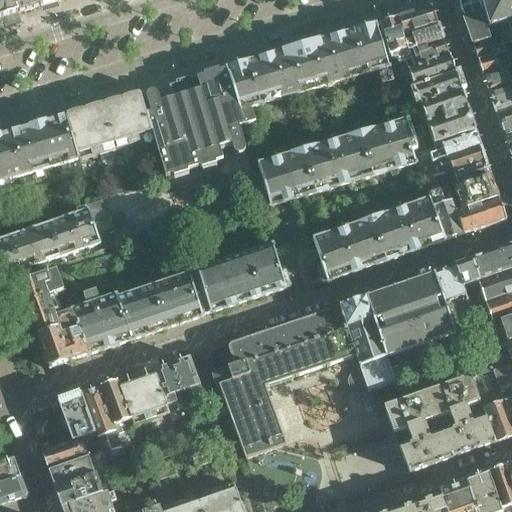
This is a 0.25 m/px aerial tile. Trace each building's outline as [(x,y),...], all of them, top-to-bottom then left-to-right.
[(18,15),(14,0),(0,0),(0,19),(2,19),(5,29),(21,24),(18,15)] [(41,8),(38,0),(14,0),(18,15),(41,8)] [(489,31),(479,0),(466,0),(462,1),(461,2),(460,2),(460,3),(459,5),(459,6),(459,7),(473,47),(492,41),(489,31)] [(511,0),(479,0),(489,31),(498,28),(501,38),(510,35),(511,41),(511,0)] [(443,43),(433,13),(432,10),(398,20),(404,37),(411,35),(414,42),(406,45),(409,54),(443,43)] [(406,45),(404,37),(398,20),(380,25),(393,67),(411,61),(409,54),(406,45)] [(394,83),(376,27),(354,33),(354,34),(367,75),(379,72),(383,86),(394,83)] [(367,75),(354,34),(344,37),(344,36),(330,40),(330,41),(319,44),(305,48),(284,54),(273,57),(259,61),(249,64),(262,106),(297,96),(318,90),(332,85),(336,84),(367,75)] [(511,68),(511,41),(510,35),(501,38),(501,39),(492,41),(473,47),(479,62),(478,62),(484,77),(506,71),(511,68)] [(408,71),(449,58),(443,43),(409,54),(411,61),(393,67),(396,79),(409,75),(408,71)] [(401,93),(455,75),(449,58),(408,71),(409,75),(396,79),(401,93)] [(262,106),(249,64),(227,71),(245,127),(256,123),(252,109),(262,106)] [(245,127),(227,71),(220,73),(219,70),(204,75),(205,77),(192,81),(191,79),(176,83),(177,86),(169,88),(173,100),(160,104),(158,97),(158,96),(157,95),(157,94),(156,94),(154,93),(153,93),(151,93),(150,94),(149,94),(148,95),(147,96),(147,98),(147,99),(147,101),(142,102),(154,142),(165,178),(173,176),(174,178),(189,174),(188,172),(201,168),(202,170),(217,165),(216,163),(223,161),(220,149),(232,145),(234,152),(235,153),(235,154),(237,155),(239,156),(240,156),(241,156),(242,155),(243,155),(244,154),(245,153),(245,152),(246,151),(246,150),(246,149),(242,135),(247,134),(245,127)] [(511,85),(506,71),(484,77),(489,92),(511,85)] [(421,106),(461,92),(455,75),(401,93),(408,111),(421,107),(421,106)] [(511,88),(511,85),(489,92),(500,124),(511,120),(511,88)] [(467,110),(461,92),(421,106),(421,107),(427,124),(467,110)] [(154,142),(142,102),(140,96),(103,107),(116,152),(154,142)] [(116,152),(103,107),(65,118),(78,161),(79,161),(80,163),(116,152)] [(475,133),(468,111),(467,110),(427,124),(435,146),(441,144),(475,133)] [(78,161),(65,118),(11,134),(23,177),(78,161)] [(511,136),(511,120),(500,124),(505,139),(511,136)] [(416,151),(407,123),(370,134),(370,133),(358,136),(371,179),(382,176),(382,175),(416,165),(412,153),(416,151)] [(446,160),(480,148),(475,133),(441,144),(444,153),(431,157),(434,165),(440,163),(446,160)] [(0,183),(23,177),(11,134),(0,137),(0,183)] [(371,179),(358,136),(347,140),(334,144),(313,150),(301,153),(314,196),(325,193),(325,192),(343,187),(359,182),(359,183),(371,179)] [(485,163),(480,148),(446,160),(440,163),(442,169),(451,166),(454,174),(485,163)] [(314,196),(301,153),(290,157),(258,166),(259,167),(258,167),(270,208),(271,208),(302,199),(314,196)] [(490,178),(485,163),(454,174),(459,189),(490,178)] [(499,200),(490,178),(459,189),(452,191),(461,213),(499,200)] [(455,215),(451,204),(445,206),(436,180),(425,184),(430,201),(445,243),(463,237),(456,215),(455,215)] [(507,222),(499,200),(461,213),(456,215),(463,237),(507,222)] [(445,243),(430,201),(419,205),(419,206),(405,210),(403,211),(396,213),(383,218),(372,221),(387,263),(397,260),(397,259),(411,255),(420,252),(420,251),(433,247),(445,243)] [(192,224),(187,209),(176,212),(180,228),(192,224)] [(101,245),(93,222),(90,213),(74,219),(74,218),(72,219),(65,222),(50,227),(60,259),(101,245)] [(387,263),(372,221),(361,225),(361,226),(347,230),(338,233),(338,234),(325,238),(324,238),(313,242),(327,284),(339,280),(339,279),(352,275),(353,275),(362,272),(361,272),(375,267),(387,263)] [(60,259),(50,227),(35,232),(28,234),(25,235),(10,240),(21,272),(60,259)] [(0,279),(21,272),(10,240),(0,243),(0,279)] [(286,290),(273,247),(264,250),(264,251),(249,255),(263,298),(286,290)] [(511,271),(511,247),(484,257),(471,261),(478,284),(511,271)] [(263,298),(249,255),(237,259),(223,264),(214,267),(198,273),(191,276),(205,318),(263,298)] [(478,284),(471,261),(455,268),(463,290),(476,286),(479,285),(478,284)] [(473,318),(463,290),(455,268),(435,276),(452,325),(473,318)] [(511,297),(511,271),(478,284),(479,285),(476,286),(483,307),(511,297)] [(64,292),(57,272),(20,285),(27,305),(54,296),(64,292)] [(205,318),(191,276),(154,288),(169,330),(205,318)] [(459,347),(452,325),(435,276),(339,309),(356,357),(368,393),(369,393),(373,392),(395,384),(391,371),(459,347)] [(169,330),(154,288),(119,300),(133,342),(169,330)] [(133,342),(119,300),(118,300),(117,297),(100,303),(96,291),(84,296),(88,307),(73,312),(88,357),(133,342)] [(61,317),(54,296),(27,305),(38,337),(60,330),(56,319),(61,317)] [(511,297),(483,307),(490,327),(511,319),(511,297)] [(265,389),(354,358),(356,357),(339,309),(227,347),(232,362),(230,363),(229,364),(228,365),(227,366),(226,368),(226,369),(226,370),(226,371),(227,373),(215,377),(246,461),(286,447),(265,389)] [(88,357),(73,312),(71,313),(72,313),(61,317),(56,319),(60,330),(71,363),(88,357)] [(511,319),(490,327),(477,332),(481,343),(509,333),(511,342),(511,319)] [(71,363),(60,330),(38,337),(50,370),(71,363)] [(471,380),(511,365),(511,343),(485,353),(484,351),(463,359),(470,379),(470,381),(471,380)] [(368,393),(356,357),(354,358),(357,367),(354,368),(348,381),(353,398),(368,393)] [(203,396),(192,366),(190,360),(172,366),(182,393),(190,391),(193,399),(203,396)] [(511,365),(471,380),(480,404),(483,411),(503,404),(511,399),(511,393),(511,390),(511,389),(511,365)] [(182,393),(172,366),(155,372),(167,408),(177,405),(174,396),(182,393)] [(167,408),(155,372),(118,384),(131,421),(133,428),(170,415),(167,408)] [(467,421),(465,414),(468,412),(467,409),(480,404),(471,380),(470,381),(470,379),(427,394),(437,419),(450,415),(455,430),(443,434),(452,460),(495,445),(485,419),(473,423),(471,420),(467,421)] [(131,421),(118,384),(101,390),(117,438),(127,434),(123,424),(131,421)] [(117,438),(101,390),(82,397),(96,435),(98,440),(106,437),(111,452),(121,449),(117,438)] [(425,436),(422,429),(426,428),(424,424),(437,419),(427,394),(385,409),(394,434),(408,429),(414,444),(400,449),(409,475),(452,460),(443,434),(430,439),(428,435),(425,436)] [(96,435),(82,397),(59,405),(73,444),(96,435)] [(511,400),(503,404),(511,426),(511,400)] [(511,438),(511,426),(508,416),(503,404),(483,411),(485,419),(495,445),(511,438)] [(89,458),(85,448),(99,443),(98,440),(96,435),(73,444),(42,455),(48,472),(89,458)] [(173,460),(169,449),(162,452),(166,463),(173,460)] [(166,463),(162,452),(154,454),(158,465),(166,463)] [(216,466),(212,455),(205,458),(209,469),(216,466)] [(96,476),(90,458),(89,458),(48,472),(55,490),(96,476)] [(209,469),(205,458),(197,460),(201,472),(209,469)] [(148,472),(144,459),(127,465),(131,478),(148,472)] [(0,487),(22,480),(15,461),(0,466),(0,487)] [(131,478),(127,465),(108,471),(113,484),(131,478)] [(179,479),(176,468),(168,470),(172,481),(179,479)] [(511,511),(511,488),(506,469),(489,475),(500,511),(511,511)] [(172,481),(168,470),(160,473),(164,484),(172,481)] [(115,491),(113,484),(108,471),(96,476),(55,490),(62,510),(108,494),(115,491)] [(500,511),(489,475),(468,483),(476,511),(500,511)] [(24,500),(27,495),(22,480),(0,487),(0,508),(24,500)] [(476,511),(468,483),(440,493),(446,511),(476,511)] [(243,511),(237,494),(234,485),(207,494),(198,498),(202,511),(243,511)] [(446,511),(440,493),(393,508),(394,511),(446,511)] [(161,511),(161,510),(161,508),(150,511),(114,511),(108,494),(62,510),(62,511),(161,511)] [(202,511),(198,498),(161,510),(161,511),(202,511)]
